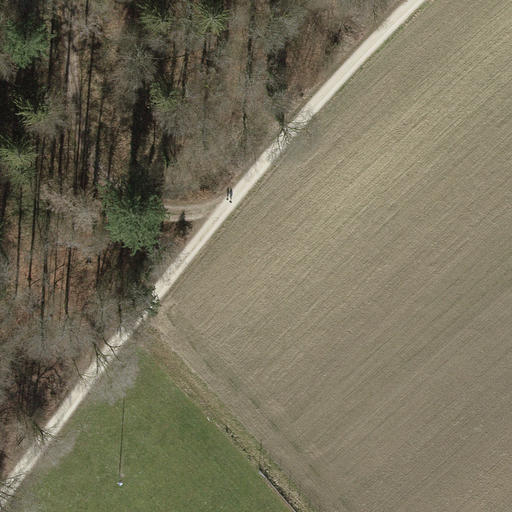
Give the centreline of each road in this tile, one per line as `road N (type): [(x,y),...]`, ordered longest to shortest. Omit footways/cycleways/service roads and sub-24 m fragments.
road 1 (track): [(436,0),(224,217),(5,511)]
road 2 (track): [(66,0),(93,125),(117,175),(158,204),(206,206),(242,196)]
